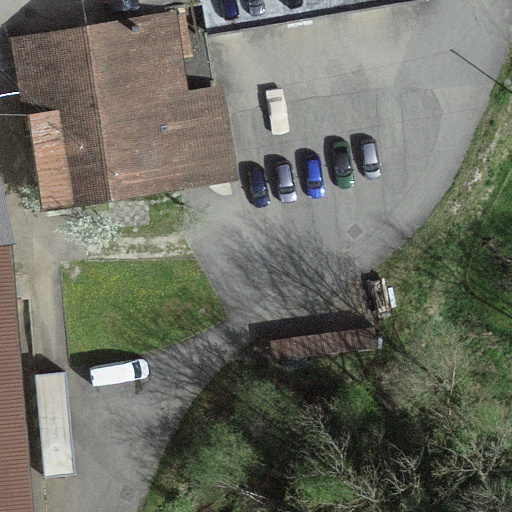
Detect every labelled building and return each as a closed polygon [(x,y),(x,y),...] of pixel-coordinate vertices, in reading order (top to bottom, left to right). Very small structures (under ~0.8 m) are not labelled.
[(201,0),(207,32),(403,0),(201,0)] [(177,96),(164,11),(19,34),(45,204),(176,183),(163,98),(177,96)] [(0,237),(8,237),(0,201),(0,237)] [(0,511),(30,511),(8,237),(0,237),(0,511)] [(368,321),(270,335),(273,357),(372,343),(368,321)]
